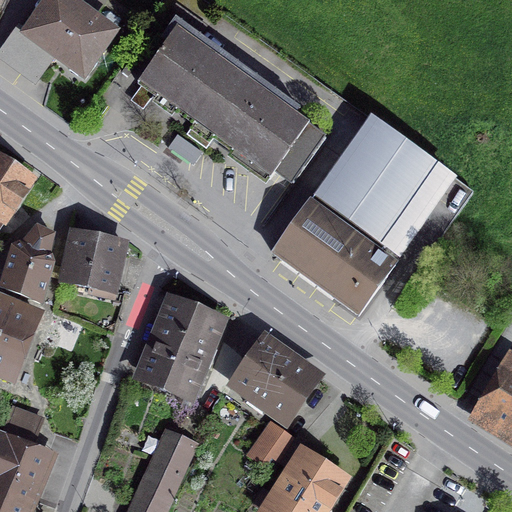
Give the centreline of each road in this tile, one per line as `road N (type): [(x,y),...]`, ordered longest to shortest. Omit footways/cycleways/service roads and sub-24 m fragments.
road 1 (secondary): [(167,233),(511,477)]
road 2 (residential): [(66,511),(167,233)]
road 3 (secondary): [(0,107),(167,233)]
